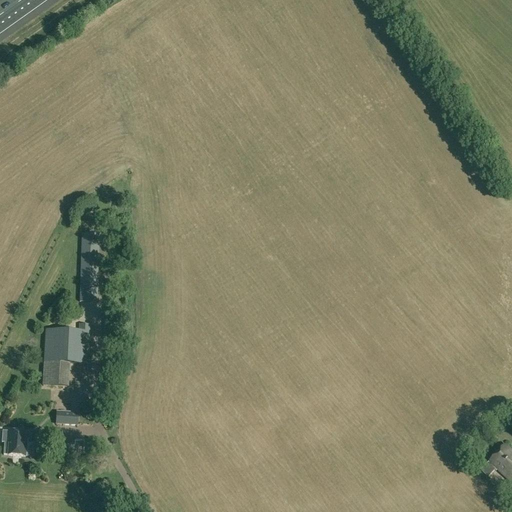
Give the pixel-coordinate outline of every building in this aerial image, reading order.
[(97,303),(99,234),(82,234),(80,302),(97,303)] [(104,313),(104,341),(110,341),(120,341),(121,314),(113,314),(113,309),(105,309),(105,313),(104,313)] [(80,332),(46,331),(44,363),(88,365),(90,326),(80,325),(80,332)] [(114,377),(115,358),(105,358),(105,361),(104,377),(114,377)] [(68,388),(69,364),(44,363),(43,386),(68,388)] [(57,412),(56,425),(78,426),(78,414),(57,412)] [(26,457),(27,443),(24,443),(25,433),(7,432),(7,444),(9,444),(8,456),(26,457)] [(511,483),(511,451),(505,446),(490,463),(511,483)]
